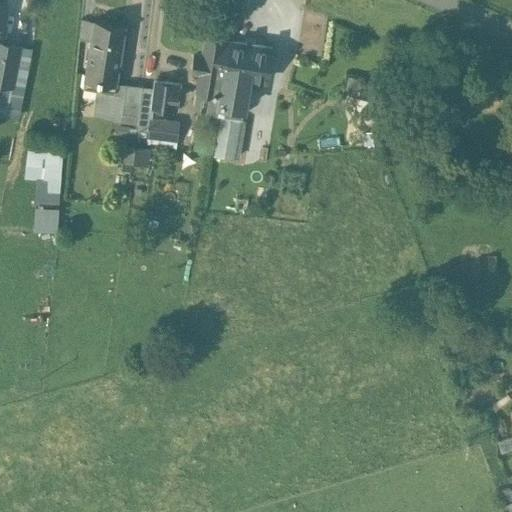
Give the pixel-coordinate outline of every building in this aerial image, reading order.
[(125,25),(93,20),(83,87),(114,92),(125,25)] [(222,39),(207,36),(195,103),(207,105),(206,110),(217,112),(218,111),(229,41),(222,40),(222,39)] [(18,45),(0,41),(0,82),(11,84),(18,45)] [(271,48),(229,41),(218,111),(241,115),(248,76),(266,79),(271,48)] [(179,83),(154,80),(153,87),(151,107),(152,107),(176,110),(177,100),(174,100),(175,93),(178,93),(179,83)] [(125,83),(120,120),(134,121),(134,116),(138,116),(142,86),(125,83)] [(153,87),(142,86),(138,116),(136,130),(148,131),(149,118),(150,118),(152,107),(151,107),(153,87)] [(239,156),(247,119),(222,114),(214,151),(239,156)] [(150,118),(149,118),(148,131),(147,136),(162,138),(165,120),(150,118)] [(26,176),(36,176),(35,202),(61,203),(63,139),(28,138),(26,176)] [(150,162),(149,144),(125,145),(126,163),(150,162)] [(59,229),(59,204),(35,204),(34,229),(59,229)]
